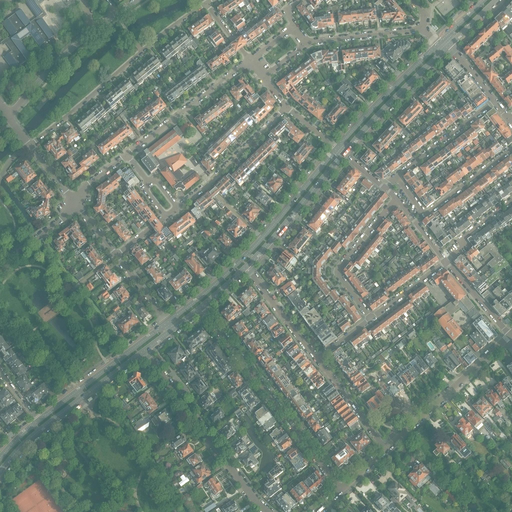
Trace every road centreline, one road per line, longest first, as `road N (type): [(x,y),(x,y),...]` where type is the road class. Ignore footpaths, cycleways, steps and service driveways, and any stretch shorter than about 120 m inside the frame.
road 1 (residential): [(341,489),(200,307)]
road 2 (residential): [(29,145),(205,3)]
road 3 (residential): [(267,511),(143,351)]
road 4 (tertiary): [(0,472),(38,431),(143,351)]
road 5 (residential): [(384,449),(509,335)]
road 6 (tertiary): [(167,322),(37,421)]
road 7 (residential): [(395,176),(424,214),(511,148)]
road 8 (residential): [(126,155),(249,60)]
road 9 (residential): [(371,319),(337,269),(396,198)]
road 10 (tertiary): [(343,153),(448,46)]
road 11 (tertiary): [(245,266),(343,153)]
road 12 (tertiary): [(437,44),(336,148)]
road 13 (tertiary): [(261,238),(167,322)]
road 14 (residential): [(395,176),(493,101)]
road 15 (residential): [(7,116),(92,31)]
